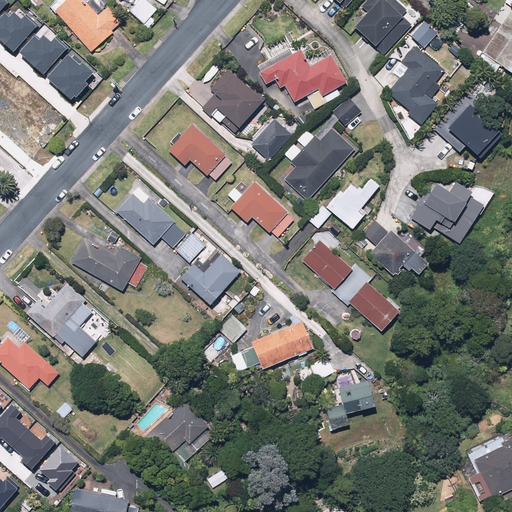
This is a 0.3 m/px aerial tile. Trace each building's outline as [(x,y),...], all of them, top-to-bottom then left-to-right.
[(94,0),(91,3),(88,0),(70,0),(58,11),(95,51),(115,33),(113,31),(123,21),(110,7),(107,10),(105,8),(114,0),(113,0),(94,0)] [(125,0),(136,4),(132,9),(147,23),(160,9),(149,0),(125,0)] [(385,0),(383,3),(380,0),(366,0),(359,8),(365,14),(349,30),(371,51),(400,21),(398,19),(404,12),(391,0),(385,0)] [(0,40),(13,52),(40,22),(28,11),(22,17),(15,11),(10,16),(5,11),(0,16),(0,40)] [(511,53),(511,14),(510,13),(479,56),(482,59),(478,64),(494,76),(499,70),(508,77),(511,70),(511,59),(509,57),(511,53)] [(43,73),(67,45),(57,36),(54,40),(44,32),(39,37),(34,32),(17,51),(43,73)] [(442,73),(411,47),(395,65),(405,73),(385,96),(391,101),(389,104),(417,128),(436,106),(429,100),(437,89),(432,85),(442,73)] [(85,79),(93,70),(70,49),(46,75),(71,97),(74,93),(77,95),(88,82),(85,79)] [(276,91),(282,88),(290,104),(297,101),(300,107),(308,103),(311,110),(339,96),(336,89),(344,85),(341,79),(330,57),(307,68),(299,53),(257,74),(263,87),(272,82),(276,91)] [(225,71),(224,72),(208,91),(212,95),(198,110),(208,118),(209,117),(217,123),(218,122),(232,135),(259,105),(240,87),(241,85),(225,71)] [(0,127),(17,145),(39,122),(0,83),(0,127)] [(503,130),(466,94),(431,130),(455,154),(459,150),(471,162),(503,130)] [(348,99),(330,112),(342,128),(360,115),(348,99)] [(248,147),(265,162),(288,136),(272,121),(248,147)] [(223,159),(190,126),(165,152),(181,168),(187,162),(204,179),(206,177),(212,183),(232,163),(226,157),(223,159)] [(338,138),(330,130),(317,142),(313,138),(287,163),(293,169),(282,180),(304,203),(347,159),(348,161),(360,149),(343,133),(338,138)] [(355,194),(348,186),(343,191),(340,189),(323,208),(321,206),(307,222),(316,230),(328,215),(348,232),(364,214),(360,210),(378,188),(368,180),(355,194)] [(466,195),(453,184),(445,195),(432,185),(408,220),(441,243),(444,240),(456,248),(493,195),(475,182),(466,195)] [(292,221),(253,183),(228,210),(243,225),(249,219),(266,236),(268,234),(274,240),(292,221)] [(147,202),(137,193),(120,211),(157,245),(163,238),(175,249),(189,233),(178,223),(179,221),(152,196),(147,202)] [(385,234),(373,221),(360,236),(373,247),(364,257),(392,281),(398,274),(395,271),(398,268),(405,275),(408,272),(414,278),(422,269),(388,232),(385,234)] [(326,232),(299,262),(331,291),(329,293),(345,308),(347,306),(378,335),(400,311),(385,297),(381,301),(365,287),(371,281),(353,265),(348,271),(331,256),(340,245),(326,232)] [(195,233),(180,249),(193,261),(208,245),(195,233)] [(117,253),(88,237),(74,261),(126,290),(145,258),(122,245),(117,253)] [(208,272),(196,262),(184,277),(215,303),(244,270),(224,253),(208,272)] [(53,288),(31,311),(57,335),(60,333),(86,357),(101,340),(84,325),(97,311),(88,303),(90,300),(71,282),(60,294),(53,288)] [(251,331),(234,314),(220,329),(238,346),(251,331)] [(319,347),(307,319),(257,340),(259,345),(234,355),(240,370),(264,361),(267,368),(319,347)] [(210,364),(231,344),(219,332),(199,352),(210,364)] [(12,337),(0,349),(0,356),(33,387),(42,377),(51,386),(63,373),(29,341),(23,347),(12,337)] [(338,372),(327,355),(295,375),(307,393),(338,372)] [(343,403),(328,408),(335,430),(357,423),(354,413),(385,403),(378,379),(340,390),(343,403)] [(188,396),(144,438),(169,463),(181,451),(189,460),(202,448),(200,446),(209,437),(205,433),(215,424),(188,396)] [(74,409),(67,401),(57,410),(64,418),(74,409)] [(14,403),(0,419),(0,436),(12,448),(28,430),(17,421),(25,413),(14,403)] [(23,461),(31,468),(56,441),(45,431),(38,439),(28,430),(12,448),(25,459),(23,461)] [(511,488),(511,436),(510,433),(500,438),(502,440),(493,445),(494,448),(469,461),(474,471),(465,476),(477,500),(486,495),(489,501),(511,488)] [(59,447),(39,470),(50,480),(47,483),(58,492),(75,473),(71,469),(77,463),(59,447)] [(0,505),(19,483),(2,468),(0,469),(0,505)] [(133,511),(136,496),(78,485),(72,511),(133,511)]
